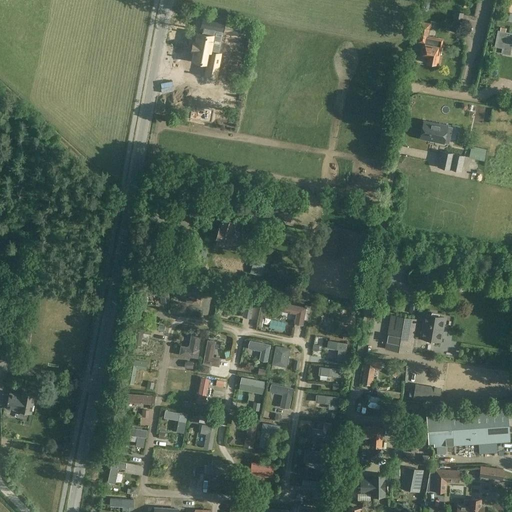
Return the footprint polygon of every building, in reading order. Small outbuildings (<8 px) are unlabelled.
[(454,18),(462,20),(464,13),(455,11),(454,18)] [(418,36),(417,42),(424,44),(422,54),(429,56),(427,61),(436,63),(438,55),(440,55),(442,47),(443,39),(429,36),(428,38),(426,38),(429,23),(421,21),(418,36)] [(196,43),(194,52),(193,52),(191,60),(193,60),(191,69),(206,72),(204,84),(208,85),(208,86),(210,87),(210,85),(215,86),(219,63),(217,63),(221,41),(223,41),(226,31),(202,26),(200,37),(203,37),(201,44),(196,43)] [(498,31),(495,46),(503,47),(502,53),(510,54),(511,43),(511,33),(505,32),(500,31),(498,31)] [(213,108),(191,103),(189,116),(210,120),(213,108)] [(424,121),(420,138),(441,142),(448,144),(452,127),(445,125),(424,121)] [(471,146),(469,158),(484,161),(487,149),(471,146)] [(441,156),(438,166),(451,169),(454,153),(442,151),(441,156)] [(454,153),(451,169),(461,171),(464,155),(454,153)] [(264,216),(291,222),(295,202),(269,196),(264,216)] [(221,219),(215,239),(217,240),(216,245),(223,247),(225,242),(231,244),(235,231),(238,222),(229,219),(230,217),(222,214),(221,219)] [(265,264),(254,260),(250,272),(261,276),(265,264)] [(148,287),(147,287),(148,295),(149,295),(161,293),(162,302),(169,301),(167,284),(148,287)] [(180,286),(179,292),(193,295),(192,303),(199,304),(200,296),(202,289),(202,287),(194,285),(194,287),(181,284),(180,286)] [(234,295),(233,301),(245,303),(246,304),(243,316),(251,317),(255,297),(235,293),(234,295)] [(271,311),(277,307),(272,300),(266,304),(271,311)] [(283,303),(282,311),(297,314),(295,323),(302,325),(303,319),(306,308),(304,308),(283,303)] [(425,313),(421,338),(441,342),(444,321),(444,316),(438,315),(438,314),(431,313),(431,314),(425,313)] [(385,349),(411,352),(416,319),(390,315),(385,349)] [(138,324),(134,344),(140,345),(143,332),(151,333),(152,328),(152,326),(138,324)] [(181,346),(180,354),(188,355),(192,356),(196,357),(197,357),(198,348),(200,335),(192,333),(189,348),(181,346)] [(208,340),(204,363),(218,365),(220,358),(213,357),(216,342),(208,340)] [(250,340),(248,347),(261,349),(259,358),(266,359),(269,344),(250,340)] [(347,343),(328,340),(327,348),(338,350),(337,361),(345,362),(347,343)] [(276,345),(272,362),(286,365),(289,348),(276,345)] [(131,359),(127,381),(133,382),(136,367),(146,369),(147,362),(131,359)] [(365,361),(362,383),(372,385),(374,369),(380,369),(381,362),(365,360),(365,361)] [(390,371),(396,378),(396,377),(401,372),(401,373),(402,372),(396,365),(390,371)] [(319,367),(319,375),(332,376),(332,378),(336,378),(336,376),(340,377),(341,369),(319,367)] [(184,375),(181,398),(190,399),(193,376),(184,375)] [(210,378),(201,377),(197,403),(206,404),(210,378)] [(242,377),(240,389),(262,393),(264,381),(249,379),(242,377)] [(272,384),(270,392),(283,395),(280,406),(289,408),(293,389),(272,384)] [(434,390),(415,387),(413,399),(428,401),(432,402),(434,390)] [(28,412),(31,413),(35,394),(22,391),(21,395),(9,393),(9,395),(3,394),(1,404),(7,405),(7,407),(18,410),(18,411),(21,411),(20,414),(28,416),(28,412)] [(316,395),(316,402),(330,404),(329,408),(337,409),(338,397),(316,395)] [(377,415),(380,404),(367,401),(364,412),(377,415)] [(399,401),(398,411),(407,411),(408,402),(399,401)] [(510,441),(508,406),(426,412),(428,430),(428,437),(429,443),(434,443),(434,446),(510,441)] [(122,419),(143,422),(144,414),(123,411),(122,419)] [(166,411),(164,417),(166,417),(179,420),(177,432),(184,433),(184,431),(188,414),(187,414),(180,412),(180,413),(166,411)] [(256,422),(247,421),(243,445),(252,447),(256,422)] [(263,423),(259,446),(267,447),(270,432),(279,433),(280,426),(263,423)] [(313,429),(312,437),(313,437),(321,438),(321,445),(329,446),(332,424),(324,423),(323,426),(323,430),(314,429),(313,429)] [(212,449),(216,427),(202,425),(201,433),(207,434),(204,447),(212,449)] [(147,430),(126,426),(125,433),(138,435),(136,446),(143,447),(147,430)] [(381,427),(363,426),(363,437),(371,438),(371,446),(380,447),(381,427)] [(404,437),(403,449),(419,450),(421,433),(405,431),(404,437)] [(306,449),(304,461),(326,464),(328,453),(306,449)] [(161,473),(164,453),(157,452),(155,472),(161,473)] [(384,456),(381,452),(371,458),(374,463),(384,456)] [(206,473),(226,475),(227,464),(220,464),(221,461),(212,460),(212,463),(207,463),(207,465),(204,465),(204,472),(207,472),(206,473)] [(112,461),(108,482),(115,483),(118,469),(121,469),(122,468),(125,468),(126,464),(112,461)] [(252,462),(251,475),(272,476),(272,463),(252,462)] [(405,467),(401,487),(419,491),(423,470),(405,467)] [(481,467),(480,475),(502,478),(503,470),(481,467)] [(435,468),(434,488),(445,488),(445,478),(456,479),(457,469),(435,468)] [(385,497),(385,474),(372,474),(372,479),(361,479),(361,492),(372,492),(372,497),(385,497)] [(303,480),(302,487),(315,489),(314,497),(322,498),(323,482),(303,480)] [(111,498),(110,505),(123,506),(123,511),(126,511),(129,511),(129,506),(133,506),(134,499),(111,498)] [(460,504),(458,511),(483,511),(484,510),(484,507),(481,507),(482,500),(464,498),(464,505),(460,504)] [(507,511),(508,504),(499,503),(498,511),(507,511)]
